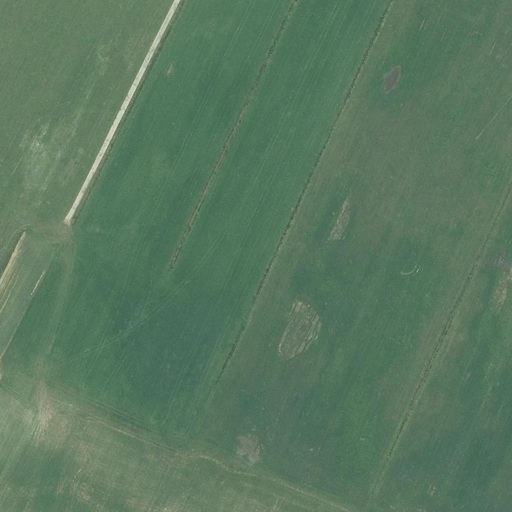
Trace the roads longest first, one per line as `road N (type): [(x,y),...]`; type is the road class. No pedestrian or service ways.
road 1 (track): [(278,511),(169,465),(64,228),(177,0)]
road 2 (track): [(40,511),(120,355)]
